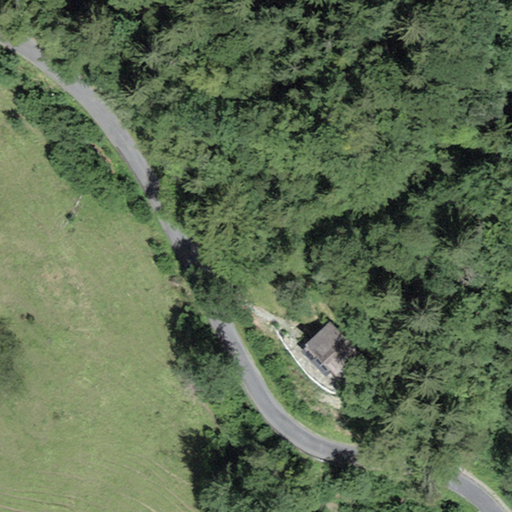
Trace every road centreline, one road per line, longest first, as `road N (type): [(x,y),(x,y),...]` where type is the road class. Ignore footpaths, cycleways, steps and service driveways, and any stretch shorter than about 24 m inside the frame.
road 1 (tertiary): [(495,511),(435,471),(330,452),(289,431),(237,357),(135,157),(92,102),(0,33)]
road 2 (track): [(305,342),(211,268),(192,267)]
